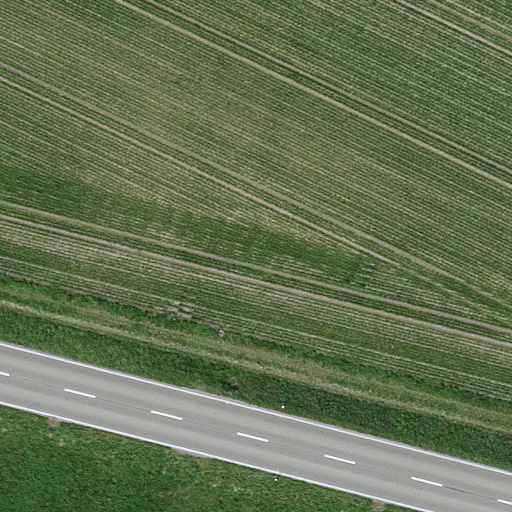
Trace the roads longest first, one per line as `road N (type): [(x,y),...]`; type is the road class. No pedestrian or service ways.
road 1 (track): [(0,306),(511,437)]
road 2 (secondary): [(511,501),(0,370)]
